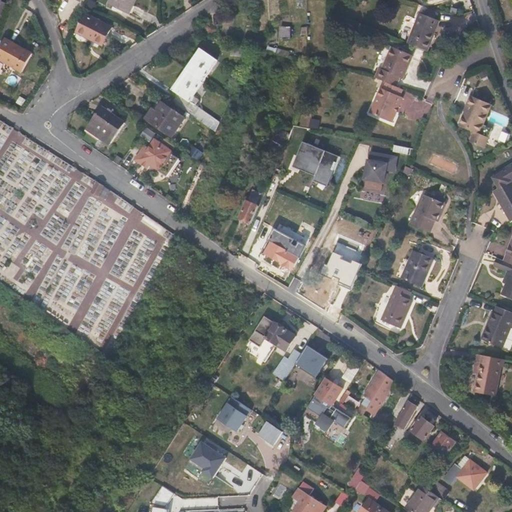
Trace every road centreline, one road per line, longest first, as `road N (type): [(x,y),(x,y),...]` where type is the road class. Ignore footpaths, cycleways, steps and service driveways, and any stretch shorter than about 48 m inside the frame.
road 1 (residential): [(36,126),(418,385)]
road 2 (residential): [(56,98),(220,0)]
road 3 (residential): [(479,237),(418,385)]
